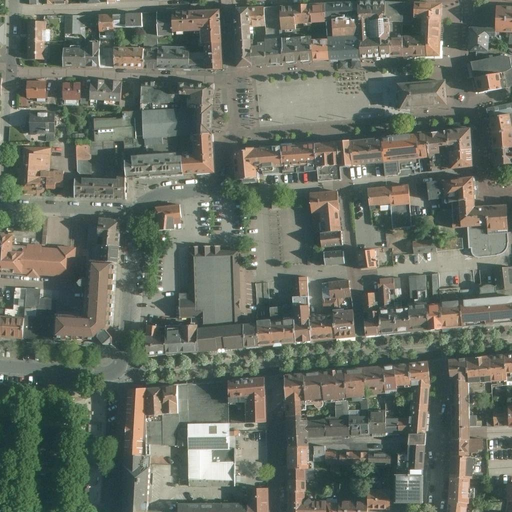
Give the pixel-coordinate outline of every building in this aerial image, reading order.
[(360,19),(363,63),(391,61),(389,26),(387,3),(359,4),(360,19)] [(417,3),(387,3),(389,26),(404,26),(415,26),(415,22),(417,22),(417,3)] [(445,5),(417,3),(417,22),(425,22),(444,22),(445,5)] [(359,4),(325,6),(326,21),(360,19),(359,4)] [(325,6),(311,7),(312,27),(327,26),(326,21),(325,6)] [(311,7),(296,8),(298,28),(312,27),(311,7)] [(296,8),(281,9),(283,34),(298,33),(298,28),(296,8)] [(511,8),(497,8),(497,30),(497,35),(511,35),(511,8)] [(283,34),(281,9),(264,10),(265,30),(265,35),(283,34)] [(264,10),(251,11),(253,31),(265,30),(264,10)] [(253,31),(251,11),(235,12),(237,45),(253,44),(253,31)] [(205,12),(177,14),(178,33),(202,32),(203,46),(206,46),(224,45),(223,12),(205,12)] [(161,29),(160,14),(146,15),(147,29),(161,29)] [(178,33),(177,14),(160,14),(161,29),(161,37),(178,37),(178,33)] [(117,30),(117,15),(102,16),(102,28),(102,33),(117,33),(117,30)] [(130,29),(130,15),(117,15),(117,30),(130,29)] [(147,29),(146,15),(130,15),(130,29),(147,29)] [(82,28),(82,16),(66,17),(66,35),(82,35),(82,28)] [(102,28),(102,16),(82,16),(82,28),(102,28)] [(328,42),(329,65),(363,63),(360,19),(326,21),(327,26),(328,42)] [(29,22),(29,42),(45,42),(45,23),(29,22)] [(444,22),(425,22),(426,40),(444,40),(444,22)] [(404,26),(389,26),(391,61),(405,60),(405,40),(404,26)] [(497,35),(497,30),(473,30),(473,54),(491,54),(491,40),(497,40),(497,35)] [(283,38),(267,39),(267,48),(269,68),(285,67),(283,41),(283,38)] [(314,39),(299,40),(300,66),(316,65),(314,43),(314,39)] [(299,40),(283,41),(285,67),(293,67),(300,66),(299,40)] [(405,60),(426,60),(426,40),(405,40),(405,60)] [(444,60),(444,40),(426,40),(426,60),(444,60)] [(45,42),(29,42),(29,60),(45,60),(45,42)] [(328,42),(314,43),(316,65),(329,65),(328,42)] [(90,68),(105,69),(105,49),(105,45),(98,44),(98,49),(91,49),(90,68)] [(253,44),(237,45),(238,70),(255,69),(254,49),(253,44)] [(225,65),(224,45),(206,46),(206,55),(207,69),(221,69),(225,69),(225,65)] [(269,68),(267,48),(254,49),(255,69),(269,68)] [(66,68),(90,68),(91,49),(66,49),(66,68)] [(116,69),(116,49),(105,49),(105,69),(116,69)] [(147,50),(116,49),(116,69),(146,69),(147,50)] [(161,50),(147,50),(146,69),(161,69),(161,50)] [(194,50),(161,50),(161,69),(193,69),(193,56),(194,50)] [(193,69),(207,69),(206,55),(193,56),(193,69)] [(511,59),(506,57),(472,63),(476,82),(505,76),(511,72),(511,71),(511,59)] [(509,90),(505,76),(476,82),(481,96),(509,90)] [(49,99),(50,80),(32,79),(31,99),(49,99)] [(425,81),(427,109),(447,107),(445,80),(425,81)] [(398,111),(427,109),(425,81),(396,83),(398,111)] [(100,106),(100,84),(91,84),(91,106),(100,106)] [(127,84),(100,84),(100,106),(127,105),(127,84)] [(84,103),(84,85),(67,85),(67,103),(84,103)] [(131,179),(147,179),(145,136),(195,134),(195,106),(187,106),(187,85),(145,86),(146,112),(128,113),(128,120),(100,120),(101,144),(79,144),(81,172),(84,174),(93,174),(93,157),(111,157),(111,154),(120,154),(120,162),(131,162),(131,179)] [(213,85),(187,85),(187,106),(195,106),(195,101),(213,100),(213,85)] [(213,100),(195,101),(195,106),(195,134),(214,133),(213,100)] [(511,104),(488,109),(491,120),(511,117),(511,104)] [(59,113),(33,113),(33,135),(48,135),(48,141),(56,141),(56,135),(59,135),(59,113)] [(511,117),(491,120),(494,136),(511,133),(511,117)] [(450,133),(452,154),(475,152),(474,131),(450,133)] [(145,136),(147,179),(215,175),(214,133),(195,134),(145,136)] [(432,165),(433,173),(444,172),(442,155),(452,154),(450,133),(429,135),(430,147),(432,165)] [(511,133),(494,136),(494,150),(509,149),(511,149),(511,133)] [(430,147),(429,135),(416,137),(417,149),(430,147)] [(414,167),(419,166),(417,149),(416,137),(383,140),(385,166),(387,178),(415,175),(414,167)] [(383,140),(363,142),(365,168),(385,166),(383,140)] [(365,168),(363,142),(345,143),(343,143),(340,144),(342,170),(345,170),(348,170),(365,168)] [(342,170),(340,144),(327,144),(317,145),(318,168),(319,184),(343,182),(342,170)] [(318,168),(317,145),(302,146),(303,169),(318,168)] [(303,169),(302,146),(283,148),(284,170),(285,176),(298,175),(298,170),(303,169)] [(419,166),(432,165),(430,147),(417,149),(419,166)] [(284,170),(283,148),(271,149),(272,171),(284,170)] [(272,171),(271,149),(257,150),(259,172),(272,171)] [(509,149),(494,150),(496,166),(511,165),(511,154),(509,154),(509,149)] [(25,150),(25,174),(53,174),(53,170),(54,150),(25,150)] [(259,172),(257,150),(235,151),(237,180),(259,179),(259,172)] [(452,154),(454,171),(476,168),(475,152),(452,154)] [(66,174),(53,174),(25,174),(25,178),(23,178),(22,192),(34,192),(34,190),(44,190),(44,188),(49,188),(49,190),(59,190),(59,189),(65,189),(66,174)] [(453,205),(478,203),(477,179),(445,182),(447,202),(452,201),(453,205)] [(131,182),(79,182),(79,202),(130,202),(131,182)] [(447,202),(445,182),(417,185),(418,198),(429,196),(430,203),(440,203),(447,202)] [(409,186),(369,190),(371,207),(392,204),(395,231),(413,229),(409,186)] [(342,235),(338,193),(311,195),(314,217),(326,216),(328,237),(342,235)] [(453,205),(452,201),(447,202),(440,203),(440,210),(453,209),(453,205)] [(511,248),(508,205),(479,207),(478,203),(453,205),(453,209),(454,232),(469,232),(470,248),(473,249),(473,251),(473,252),(474,254),(474,255),(475,256),(476,257),(477,257),(479,258),(501,257),(502,256),(504,255),(506,254),(507,253),(509,252),(510,251),(510,250),(511,248)] [(181,205),(155,207),(156,222),(157,221),(157,232),(174,232),(174,224),(182,223),(181,205)] [(435,227),(434,217),(413,219),(414,229),(435,227)] [(105,247),(118,247),(120,222),(99,221),(99,227),(98,239),(106,240),(105,247)] [(98,239),(99,227),(90,226),(87,247),(97,247),(98,239)] [(381,247),(378,228),(357,232),(360,250),(381,247)] [(342,235),(328,237),(322,237),(323,251),(344,249),(342,235)] [(0,276),(26,278),(26,277),(29,277),(29,279),(41,280),(41,278),(76,280),(78,250),(71,249),(60,249),(60,251),(14,247),(14,238),(0,237),(0,276)] [(462,238),(434,241),(435,252),(463,250),(462,238)] [(434,241),(412,243),(413,254),(435,252),(434,241)] [(87,247),(87,264),(114,264),(117,264),(118,247),(105,247),(97,247),(87,247)] [(181,321),(197,320),(198,328),(198,334),(244,330),(244,326),(239,251),(222,251),(222,248),(189,248),(190,296),(180,296),(181,321)] [(344,252),(323,254),(325,269),(345,267),(344,252)] [(378,269),(376,252),(359,254),(361,272),(378,269)] [(57,313),(56,319),(56,341),(62,342),(77,342),(95,342),(100,341),(106,346),(116,336),(112,331),(114,264),(87,264),(86,282),(82,282),(79,284),(82,288),(86,288),(85,314),(63,313),(57,313)] [(511,268),(494,270),(495,290),(511,287),(511,268)] [(443,296),(442,291),(441,276),(433,277),(434,297),(443,296)] [(432,332),(430,308),(427,277),(410,279),(412,301),(410,302),(410,310),(413,334),(432,332)] [(293,279),(294,301),(310,300),(310,278),(293,279)] [(413,334),(410,310),(403,311),(403,303),(395,304),(396,311),(392,312),(391,292),(395,292),(394,280),(378,281),(382,313),(384,336),(413,334)] [(352,283),(326,285),(328,308),(336,307),(335,298),(353,297),(352,283)] [(511,287),(495,290),(462,293),(466,329),(480,327),(500,326),(511,324),(511,287)] [(8,312),(8,320),(7,340),(27,341),(28,319),(28,311),(29,291),(16,290),(15,312),(8,312)] [(466,329),(462,293),(462,290),(442,291),(443,296),(444,307),(446,331),(466,329)] [(41,291),(29,291),(28,311),(37,311),(41,309),(41,291)] [(365,314),(370,314),(376,314),(375,294),(364,295),(365,314)] [(314,343),(312,319),(310,300),(294,301),(294,308),(297,344),(314,343)] [(446,331),(444,307),(430,308),(432,332),(446,331)] [(297,344),(294,308),(271,310),(272,324),(274,346),(297,344)] [(356,339),(353,312),(335,314),(335,317),(337,341),(356,339)] [(384,336),(382,313),(376,314),(370,314),(371,323),(366,323),(368,338),(384,336)] [(337,341),(335,317),(312,319),(314,343),(337,341)] [(56,319),(28,319),(27,341),(56,341),(56,319)] [(274,346),(272,324),(259,325),(260,347),(274,346)] [(260,347),(259,325),(247,326),(244,326),(244,330),(246,349),(249,348),(260,347)] [(160,326),(147,327),(148,341),(160,341),(160,326)] [(200,353),(198,334),(198,328),(181,329),(182,354),(200,353)] [(182,354),(181,329),(165,329),(166,341),(166,356),(182,354)] [(246,349),(244,330),(198,334),(200,353),(246,349)] [(166,356),(166,341),(147,342),(148,350),(148,357),(157,357),(166,356)] [(511,352),(502,354),(504,370),(511,369),(511,352)] [(502,354),(487,355),(488,379),(489,387),(505,385),(504,370),(502,354)] [(487,355),(467,357),(468,379),(488,379),(487,355)] [(447,359),(448,379),(468,379),(467,357),(447,359)] [(411,362),(412,381),(431,380),(430,360),(411,362)] [(396,363),(398,388),(413,387),(412,381),(411,362),(396,363)] [(385,364),(386,389),(398,388),(396,363),(385,364)] [(385,364),(366,366),(368,395),(377,395),(377,393),(387,392),(386,389),(385,364)] [(345,368),(347,397),(354,396),(354,400),(363,400),(362,396),(368,395),(366,366),(359,367),(351,368),(345,368)] [(328,370),(322,370),(324,397),(324,399),(347,397),(345,368),(338,369),(328,370)] [(322,370),(304,372),(305,399),(314,398),(314,401),(315,403),(315,404),(316,406),(316,407),(317,407),(319,408),(320,408),(321,407),(322,406),(323,405),(323,403),(323,402),(323,401),(323,397),(324,397),(322,370)] [(287,396),(287,413),(302,412),(306,412),(305,399),(304,372),(294,373),(286,374),(287,396)] [(236,378),(227,379),(228,400),(245,400),(245,395),(265,394),(264,376),(253,377),(236,378)] [(198,382),(187,383),(188,445),(188,456),(188,478),(235,478),(235,461),(212,461),(211,449),(229,448),(229,436),(235,436),(239,436),(239,429),(229,430),(228,400),(227,379),(216,380),(198,382)] [(449,434),(449,437),(468,437),(468,434),(468,427),(468,415),(468,379),(448,379),(449,434)] [(431,380),(412,381),(413,387),(411,405),(430,406),(431,380)] [(163,445),(188,445),(187,383),(178,384),(168,384),(161,385),(163,445)] [(161,385),(146,387),(145,445),(163,445),(161,385)] [(146,387),(131,388),(124,449),(124,452),(145,452),(145,449),(145,445),(146,387)] [(245,395),(245,400),(245,409),(232,409),(232,423),(265,423),(265,397),(265,394),(245,395)] [(386,396),(386,409),(399,409),(399,396),(386,396)] [(410,419),(409,434),(427,434),(430,406),(411,405),(411,414),(410,419)] [(508,426),(508,407),(494,408),(495,426),(508,426)] [(369,409),(369,415),(370,435),(387,435),(386,415),(386,409),(369,409)] [(288,442),(288,446),(309,446),(309,442),(309,436),(309,417),(302,417),(302,412),(287,413),(288,442)] [(369,415),(349,416),(349,436),(370,435),(369,415)] [(399,415),(386,415),(387,435),(400,435),(399,419),(399,415)] [(309,436),(326,436),(326,416),(309,417),(309,436)] [(326,416),(326,436),(349,436),(349,416),(326,416)] [(399,419),(400,435),(409,434),(410,419),(399,419)] [(427,434),(409,434),(410,439),(409,444),(426,444),(427,439),(427,434)] [(449,437),(449,455),(468,455),(468,452),(468,437),(449,437)] [(482,437),(468,437),(468,452),(477,452),(477,448),(482,448),(482,437)] [(426,471),(426,444),(409,444),(409,453),(398,453),(398,471),(426,471)] [(326,445),(314,445),(314,461),(326,461),(326,451),(326,445)] [(288,446),(289,467),(305,467),(310,467),(309,446),(288,446)] [(340,451),(326,451),(326,461),(326,465),(340,464),(340,451)] [(355,451),(340,451),(340,464),(355,464),(355,451)] [(369,451),(355,451),(355,464),(369,464),(369,451)] [(391,451),(369,451),(369,464),(375,464),(375,466),(386,466),(386,465),(391,465),(391,451)] [(147,511),(148,509),(150,465),(150,455),(147,456),(148,452),(145,452),(124,452),(121,507),(121,511),(147,511)] [(449,455),(448,480),(468,480),(468,455),(449,455)] [(289,467),(289,479),(305,479),(305,467),(289,467)] [(411,500),(426,500),(426,471),(398,471),(396,471),(396,485),(396,488),(396,500),(411,500)] [(289,479),(289,490),(305,490),(305,479),(289,479)] [(448,480),(447,502),(467,503),(468,480),(448,480)] [(248,503),(247,511),(267,511),(267,487),(247,487),(248,494),(252,494),(252,503),(248,503)] [(368,502),(368,510),(390,510),(390,508),(390,488),(368,488),(368,502)] [(396,488),(390,488),(390,508),(411,508),(411,500),(396,500),(396,488)] [(304,511),(305,501),(305,490),(289,490),(288,511),(304,511)] [(327,511),(328,501),(305,501),(304,511),(327,511)] [(339,511),(340,501),(328,501),(327,511),(339,511)] [(339,511),(367,511),(368,510),(368,502),(340,501),(339,511)] [(466,511),(467,503),(447,502),(446,511),(466,511)] [(179,511),(178,511),(247,511),(248,503),(242,503),(179,503),(179,511)]
